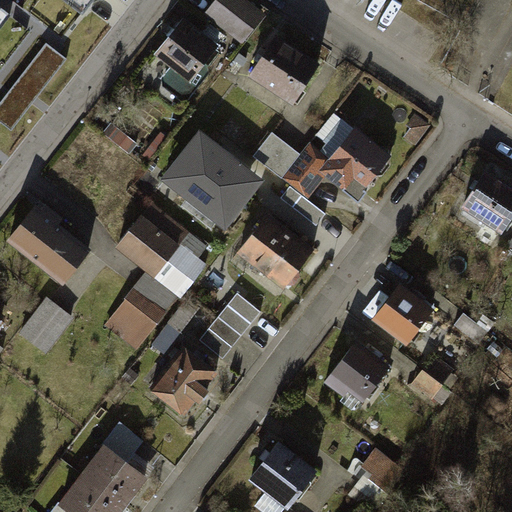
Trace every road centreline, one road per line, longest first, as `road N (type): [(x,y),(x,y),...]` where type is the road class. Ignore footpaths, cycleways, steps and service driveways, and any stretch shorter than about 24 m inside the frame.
road 1 (residential): [(469,111),(166,511)]
road 2 (residential): [(0,192),(141,0)]
road 3 (residential): [(297,0),(469,111)]
